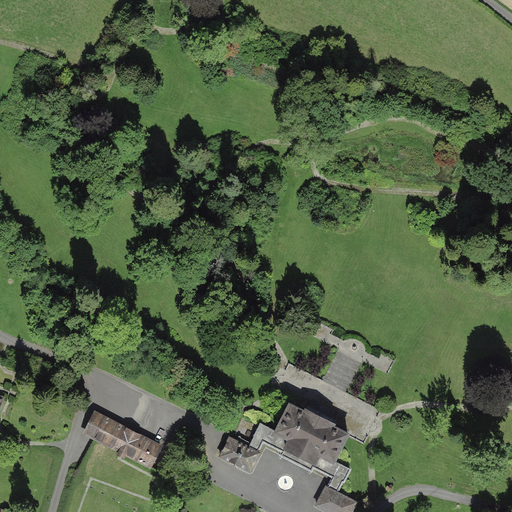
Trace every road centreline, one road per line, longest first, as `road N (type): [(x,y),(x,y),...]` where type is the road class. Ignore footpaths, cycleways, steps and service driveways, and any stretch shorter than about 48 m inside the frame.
road 1 (track): [(204,436),(265,400),(283,368),(274,341),(167,218),(68,137),(72,113),(109,81),(0,41)]
road 2 (track): [(208,21),(171,32),(141,28),(109,81)]
